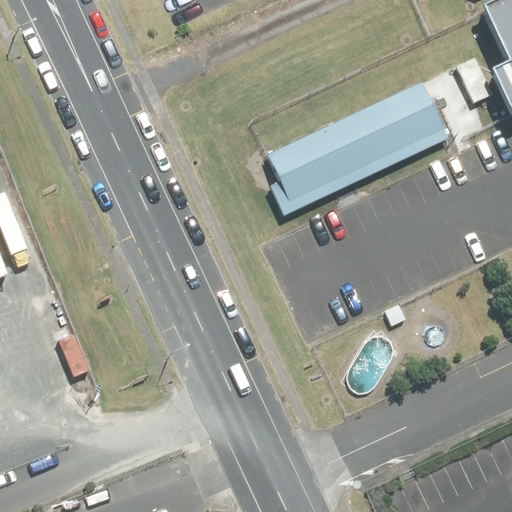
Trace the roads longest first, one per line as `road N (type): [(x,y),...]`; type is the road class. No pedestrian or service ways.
road 1 (secondary): [(290,511),(48,0)]
road 2 (unknown): [(0,347),(163,429)]
